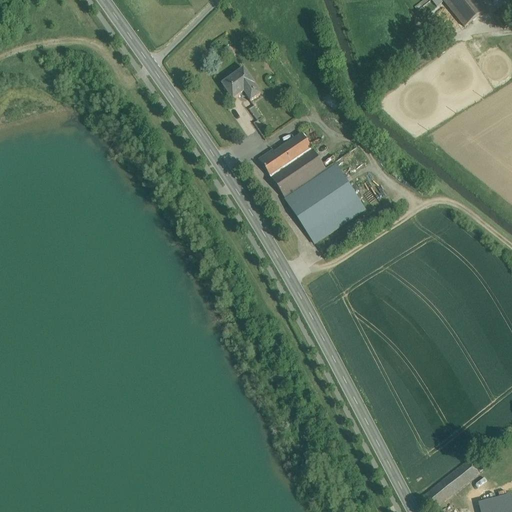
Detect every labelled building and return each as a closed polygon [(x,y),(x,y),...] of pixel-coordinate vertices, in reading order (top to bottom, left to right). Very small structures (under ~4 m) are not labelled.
[(424,0),(415,8),(418,11),(431,1),(431,0),(424,0)] [(477,0),(442,0),(444,2),(465,28),(487,11),(477,0)] [(511,0),(493,16),(504,30),(511,23),(511,0)] [(237,77),(211,97),(241,137),(267,117),(237,77)] [(316,125),(261,162),(319,246),(373,209),(316,125)] [(469,461),(422,498),(433,511),(480,475),(469,461)] [(511,511),(511,502),(511,499),(481,507),(481,511),(511,511)]
